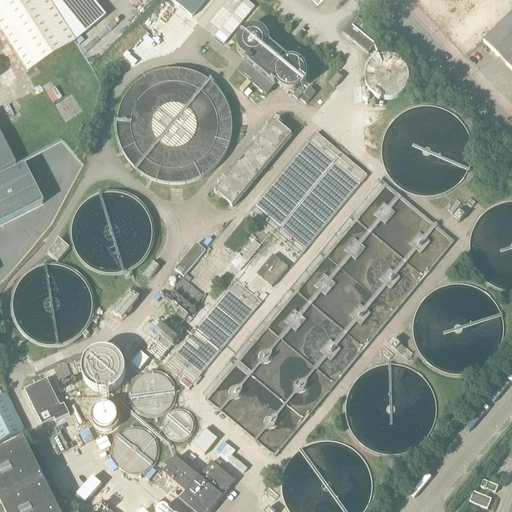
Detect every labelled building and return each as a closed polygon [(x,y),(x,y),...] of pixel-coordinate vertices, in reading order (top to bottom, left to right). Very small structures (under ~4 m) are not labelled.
[(47,0),(0,0),(0,29),(27,72),(75,42),(47,0)] [(173,0),(193,16),(206,0),(173,0)] [(483,42),(506,64),(511,70),(511,12),(485,40),(483,42)] [(356,17),(342,34),(368,55),(382,39),(356,17)] [(226,45),(234,36),(220,24),(212,34),(226,45)] [(240,68),(238,71),(266,95),(278,82),(277,82),(277,81),(277,80),(277,79),(276,79),(276,78),(276,77),(276,76),(276,75),(276,74),(276,73),(276,72),(276,71),(276,70),(277,70),(277,69),(277,68),(278,68),(278,67),(278,66),(279,66),(279,65),(280,65),(280,64),(281,64),(281,63),(282,63),(282,62),(283,62),(284,61),(285,61),(286,61),(286,60),(287,60),(288,60),(289,60),(290,60),(291,60),(292,60),(293,60),(294,60),(295,60),(296,61),(297,61),(298,61),(298,62),(299,62),(300,63),(301,63),(301,64),(302,64),(302,65),(302,64),(305,57),(305,56),(305,55),(305,54),(305,53),(305,52),(304,52),(304,51),(303,51),(302,51),(301,51),(300,50),(299,50),(298,50),(297,49),(296,49),(295,49),(294,48),(293,48),(292,47),(291,47),(291,46),(290,46),(289,46),(289,45),(288,45),(287,44),(286,46),(283,43),(284,42),(284,41),(283,41),(283,40),(282,40),(282,39),(281,39),(281,38),(280,37),(279,36),(279,35),(278,35),(278,34),(277,33),(277,32),(276,32),(276,31),(276,30),(275,29),(275,28),(274,27),(274,26),(273,26),(272,26),(272,25),(271,25),(270,25),(270,26),(269,26),(262,31),(261,30),(261,31),(262,31),(263,32),(264,32),(264,33),(265,34),(266,35),(266,36),(267,36),(267,37),(267,38),(268,38),(268,39),(268,40),(268,41),(268,42),(268,43),(268,44),(268,45),(268,46),(268,47),(268,48),(268,49),(267,49),(267,50),(267,51),(266,51),(266,52),(266,53),(265,53),(265,54),(264,54),(264,55),(263,55),(263,56),(262,56),(261,57),(260,57),(260,58),(259,58),(258,58),(257,58),(257,59),(256,59),(255,59),(254,59),(253,59),(252,59),(251,59),(250,59),(250,58),(249,58),(245,63),(240,68)] [(261,31),(260,30),(258,29),(256,29),(255,29),(254,29),(253,29),(251,29),(250,29),(249,29),(247,30),(246,30),(245,31),(243,32),(242,33),(241,35),(241,36),(240,37),(239,38),(239,40),(238,42),(238,43),(238,45),(238,46),(239,47),(239,49),(239,50),(240,51),(241,52),(242,53),(242,54),(244,55),(244,56),(246,57),(247,58),(248,58),(249,58),(250,58),(250,59),(251,59),(252,59),(253,59),(254,59),(255,59),(256,59),(257,59),(257,58),(258,58),(259,58),(260,58),(260,57),(261,57),(262,56),(263,56),(263,55),(264,55),(264,54),(265,54),(265,53),(266,53),(266,52),(266,51),(267,51),(267,50),(267,49),(268,49),(268,48),(268,47),(268,46),(268,45),(268,44),(268,43),(268,42),(268,41),(268,40),(268,39),(268,38),(267,38),(267,37),(267,36),(266,36),(266,35),(265,34),(264,33),(264,32),(263,32),(262,31),(261,31)] [(393,99),(395,98),(398,97),(400,96),(401,95),(402,94),(403,93),(404,92),(405,90),(406,88),(407,87),(407,86),(408,85),(408,83),(408,82),(409,80),(409,78),(409,77),(409,76),(408,74),(408,73),(408,71),(407,69),(406,67),(405,66),(405,65),(404,64),(403,63),(402,62),(400,61),(399,59),(398,59),(395,57),(394,57),(392,56),(390,56),(389,56),(388,56),(386,56),(384,56),(381,56),(380,57),(378,58),(376,58),(375,59),(374,60),(373,61),(372,62),(370,63),(369,64),(368,65),(367,67),(366,69),(366,70),(366,71),(365,72),(365,73),(365,75),(365,76),(365,78),(365,80),(365,81),(365,83),(366,84),(366,86),(367,88),(368,89),(368,90),(369,92),(371,93),(372,94),(373,95),(374,96),(376,97),(377,98),(378,98),(380,99),(382,99),(383,100),(386,100),(387,100),(390,100),(392,99),(393,99)] [(278,82),(279,84),(280,85),(281,86),(282,87),(284,88),(285,88),(287,89),(289,90),(290,90),(292,90),(294,89),(295,89),(296,89),(297,88),(299,87),(301,86),(302,85),(302,84),(303,83),(304,82),(304,81),(305,80),(305,79),(306,78),(306,76),(306,75),(306,74),(306,73),(306,72),(305,71),(305,69),(304,67),(303,65),(302,65),(302,64),(301,64),(301,63),(300,63),(299,62),(298,62),(298,61),(297,61),(296,61),(295,60),(294,60),(293,60),(292,60),(291,60),(290,60),(289,60),(288,60),(287,60),(286,60),(286,61),(285,61),(284,61),(283,62),(282,62),(282,63),(281,63),(281,64),(280,64),(280,65),(279,65),(279,66),(278,66),(278,67),(278,68),(277,68),(277,69),(277,70),(276,70),(276,71),(276,72),(276,73),(276,74),(276,75),(276,76),(276,77),(276,78),(276,79),(277,79),(277,80),(277,81),(277,82),(278,82)] [(178,71),(159,74),(143,83),(130,96),(122,113),(120,131),(124,149),(133,165),(147,177),(164,184),(182,186),(201,181),(217,170),(228,155),(234,136),(233,117),(226,99),(214,84),(197,75),(178,71)] [(329,83),(334,88),(342,78),(337,73),(329,83)] [(292,96),(297,100),(304,91),(299,87),(292,96)] [(300,100),(306,104),(315,93),(310,88),(300,100)] [(410,109),(409,110),(407,111),(405,112),(402,113),(400,114),(399,115),(397,117),(395,119),(394,120),(393,119),(389,125),(388,127),(386,130),(385,133),(384,135),(383,137),(382,140),(382,142),(382,144),(381,146),(381,149),(381,151),(381,155),(381,157),(381,159),(382,162),(382,163),(383,165),(384,168),(385,170),(386,172),(387,174),(388,177),(390,180),(392,182),(395,184),(394,185),(400,189),(402,190),(404,191),(408,193),(410,194),(411,195),(414,195),(415,196),(417,196),(421,197),(424,197),(426,197),(429,197),(432,197),(435,197),(437,196),(441,195),(443,194),(445,193),(448,192),(451,190),(454,188),(457,186),(459,184),(460,184),(464,179),(464,178),(465,175),(467,173),(468,171),(469,169),(469,167),(470,165),(471,163),(471,160),(472,157),(472,154),(472,151),(472,148),(472,146),(471,145),(471,143),(471,142),(470,139),(470,137),(469,136),(468,133),(467,131),(465,128),(464,126),(463,125),(461,122),(459,120),(458,119),(459,119),(453,114),(453,115),(450,113),(447,111),(444,110),(443,109),(441,108),(438,108),(435,107),(431,106),(430,106),(427,106),(424,106),(421,106),(419,107),(415,108),(413,108),(410,109)] [(268,127),(265,125),(253,141),(255,143),(224,180),(222,178),(217,184),(220,186),(214,193),(232,208),(243,195),(244,193),(253,183),(254,181),(262,171),(264,170),(292,136),(289,133),(276,123),(274,121),(268,127)] [(346,159),(349,154),(341,147),(337,151),(316,134),(249,214),(253,219),(251,222),(254,224),(257,221),(262,225),(266,229),(264,232),(267,235),(269,232),(274,236),(279,240),(276,243),(279,245),(282,242),(287,246),(291,250),(289,253),(292,256),(294,253),(300,257),(367,176),(346,159)] [(0,172),(14,165),(0,136),(0,172)] [(23,166),(0,177),(0,225),(42,204),(23,166)] [(311,413),(454,242),(381,181),(248,340),(247,339),(245,342),(246,343),(227,365),(226,364),(225,366),(226,367),(202,396),(275,457),(310,416),(311,417),(313,415),(311,413)] [(110,196),(98,199),(87,206),(79,217),(75,229),(75,241),(79,253),(87,263),(98,270),(110,274),(123,273),(135,268),(144,259),(151,248),(153,235),(151,222),(145,211),(135,202),(123,197),(110,196)] [(475,203),(469,199),(455,216),(461,221),(475,203)] [(511,201),(509,202),(505,202),(503,203),(501,203),(499,204),(496,205),(494,206),(492,207),(489,209),(487,211),(486,212),(484,213),(482,215),(481,214),(477,220),(478,220),(476,222),(475,224),(474,226),(473,228),(473,229),(472,232),(471,234),(470,236),(470,239),(469,242),(469,243),(469,246),(469,249),(469,250),(470,253),(470,255),(471,258),(471,261),(472,262),(473,265),(474,266),(475,269),(476,271),(478,274),(479,275),(481,277),(483,279),(482,280),(488,284),(491,286),(494,287),(495,288),(498,289),(502,290),(505,291),(507,292),(510,292),(511,292),(511,201)] [(261,246),(255,242),(257,240),(251,235),(248,239),(251,241),(231,264),(240,271),(261,246)] [(58,239),(48,254),(60,261),(70,246),(58,239)] [(187,274),(205,252),(205,251),(197,244),(175,271),(183,278),(187,274)] [(256,275),(272,288),(288,268),(273,255),(256,275)] [(59,268),(45,269),(33,274),(23,284),(17,296),(15,310),(19,323),(26,335),(37,343),(50,347),(63,347),(75,342),(85,334),(92,324),(95,312),(94,299),(90,287),(82,278),(71,271),(59,268)] [(191,311),(204,295),(183,278),(169,296),(176,301),(182,294),(189,300),(185,306),(191,311)] [(236,281),(167,363),(178,372),(175,375),(178,377),(180,374),(191,383),(192,384),(193,385),(197,380),(198,382),(201,379),(199,377),(261,303),(256,299),(259,296),(256,293),(253,296),(243,288),(246,285),(243,282),(240,285),(236,281)] [(501,315),(500,312),(499,309),(497,307),(497,306),(495,304),(493,301),(492,299),(490,297),(490,296),(485,292),(484,292),(482,291),(479,289),(477,288),(474,287),(471,286),(467,285),(463,284),(460,284),(458,284),(456,284),(453,284),(449,285),(448,285),(444,286),(440,287),(437,289),(435,290),(433,291),(431,292),(429,294),(427,296),(425,298),(425,297),(420,303),(421,303),(419,305),(418,307),(417,309),(416,311),(415,313),(415,315),(414,317),(413,319),(413,321),(413,323),(413,325),(412,327),(412,330),(412,333),(413,336),(413,338),(414,340),(414,343),(415,346),(416,348),(417,350),(418,351),(419,354),(421,357),(422,358),(424,360),(426,362),(426,363),(431,367),(433,368),(436,370),(439,371),(442,372),(444,373),(447,374),(448,374),(450,375),(453,375),(454,375),(457,375),(459,375),(461,375),(464,375),(466,374),(469,374),(472,373),(476,371),(480,370),(482,368),(484,367),(486,365),(489,363),(490,361),(491,362),(495,356),(497,353),(498,352),(498,350),(499,349),(500,347),(501,345),(502,342),(502,341),(502,339),(503,336),(503,335),(503,333),(503,331),(503,328),(503,326),(503,324),(503,323),(502,320),(502,317),(501,315)] [(130,292),(120,306),(128,312),(138,297),(130,292)] [(155,332),(157,334),(173,347),(180,339),(164,325),(162,324),(155,332)] [(388,345),(407,361),(412,355),(393,339),(388,345)] [(126,367),(125,366),(125,365),(125,364),(124,362),(123,360),(122,359),(121,358),(119,356),(118,354),(116,353),(115,352),(112,351),(111,350),(109,350),(107,349),(104,349),(102,349),(101,349),(99,350),(97,350),(95,351),(93,352),(92,353),(90,354),(88,356),(87,357),(86,359),(85,360),(84,362),(83,364),(83,366),(82,367),(82,368),(82,370),(82,372),(82,374),(82,375),(83,377),(83,379),(84,380),(84,381),(86,383),(87,385),(89,387),(90,388),(92,390),(94,391),(96,392),(98,392),(99,393),(102,393),(104,393),(105,393),(107,393),(109,392),(111,392),(113,391),(115,390),(117,389),(119,387),(120,386),(121,385),(122,384),(123,382),(124,380),(125,378),(125,377),(125,376),(126,374),(126,373),(126,372),(126,371),(126,369),(126,367)] [(150,355),(146,359),(155,366),(158,362),(150,355)] [(433,402),(424,374),(402,365),(392,364),(406,360),(393,359),(392,355),(391,362),(358,373),(347,402),(346,411),(356,442),(382,452),(381,452),(395,453),(426,443),(436,419),(436,406),(434,398),(433,402)] [(167,413),(168,412),(169,410),(170,409),(171,408),(172,406),(172,405),(173,403),(173,402),(174,401),(174,399),(174,396),(174,395),(174,393),(174,392),(174,391),(174,390),(173,388),(172,386),(171,385),(171,384),(170,383),(169,382),(169,381),(167,380),(166,378),(164,377),(161,376),(159,375),(156,374),(155,374),(153,374),(151,374),(149,375),(146,375),(144,376),(142,377),(141,378),(140,379),(138,380),(137,381),(136,382),(135,384),(133,386),(133,388),(132,389),(132,391),(131,393),(131,394),(131,396),(131,398),(131,399),(132,401),(132,403),(133,404),(134,406),(135,408),(135,409),(137,410),(138,412),(139,412),(141,414),(142,415),(144,415),(146,416),(147,417),(149,417),(151,417),(153,417),(155,417),(157,417),(159,416),(161,416),(162,415),(164,414),(165,413),(167,413)] [(38,419),(61,408),(47,380),(25,391),(38,419)] [(0,443),(24,431),(6,394),(0,397),(0,443)] [(116,409),(115,408),(115,407),(113,406),(112,406),(111,405),(110,405),(109,404),(108,404),(107,404),(106,404),(105,404),(103,404),(102,404),(101,404),(99,405),(98,405),(97,406),(96,407),(95,408),(93,410),(93,411),(92,412),(92,413),(91,414),(91,415),(91,416),(91,417),(91,418),(91,420),(91,421),(91,422),(92,424),(93,426),(94,426),(94,427),(95,428),(96,429),(98,430),(99,431),(101,432),(103,432),(104,432),(106,432),(108,432),(109,432),(111,431),(112,430),(113,430),(115,428),(116,427),(117,426),(117,425),(118,423),(119,422),(119,420),(119,418),(119,417),(119,415),(119,414),(118,412),(117,411),(116,409)] [(190,417),(189,416),(188,415),(186,414),(184,413),(183,413),(182,413),(180,412),(178,412),(176,413),(174,413),(173,414),(171,415),(170,416),(169,417),(169,418),(168,419),(167,419),(167,420),(166,422),(166,423),(166,424),(166,425),(166,426),(166,427),(166,428),(166,429),(166,430),(167,431),(167,432),(168,433),(169,435),(170,436),(171,437),(172,438),(174,439),(175,439),(177,440),(178,440),(180,440),(182,440),(184,439),(185,439),(186,438),(187,438),(189,437),(190,435),(191,434),(191,433),(192,432),(193,431),(193,430),(193,428),(193,427),(193,425),(193,424),(193,423),(193,422),(192,421),(192,420),(191,419),(190,417)] [(157,456),(157,454),(157,452),(157,451),(157,449),(157,448),(156,446),(156,445),(155,443),(155,442),(154,441),(153,440),(153,439),(151,438),(150,436),(148,435),(146,434),(145,433),(143,432),(142,432),(140,431),(139,431),(137,431),(135,431),(133,431),(131,431),(130,431),(128,432),(126,433),(125,434),(124,434),(122,435),(121,436),(120,438),(118,440),(117,442),(116,443),(115,445),(115,446),(115,447),(114,449),(114,450),(114,452),(114,453),(114,454),(114,456),(115,458),(115,460),(116,462),(117,463),(118,465),(119,466),(121,468),(122,469),(124,470),(126,471),(128,473),(130,473),(132,473),(135,474),(137,474),(139,473),(141,473),(142,473),(144,472),(146,471),(148,470),(149,469),(150,468),(152,467),(153,465),(154,463),(155,462),(156,460),(156,458),(156,457),(157,456)] [(59,511),(25,441),(0,453),(0,503),(4,511),(59,511)] [(370,501),(370,499),(371,497),(371,495),(372,492),(372,490),(372,487),(372,485),(372,483),(371,480),(371,477),(370,475),(370,474),(369,471),(368,468),(367,466),(366,464),(365,462),(363,460),(362,458),(360,457),(359,455),(357,453),(355,452),(353,450),(351,449),(349,448),(347,446),(345,445),(343,444),(340,443),(338,443),(334,442),(333,442),(330,442),(328,442),(325,442),(322,442),(319,442),(316,443),(312,444),(309,445),(307,446),(304,447),(302,448),(300,450),(298,451),(297,453),(295,454),(293,456),(292,458),(290,460),(289,462),(288,463),(287,465),(286,467),(284,470),(283,472),(283,474),(282,477),(282,479),(281,481),(281,484),(281,486),(281,489),(281,491),(281,492),(282,495),(282,497),(283,499),(283,501),(284,504),(286,507),(286,508),(287,510),(288,511),(364,511),(365,511),(366,510),(367,508),(368,505),(369,503),(370,501)] [(162,474),(207,511),(210,511),(235,482),(212,462),(199,478),(176,459),(162,474)] [(173,487),(161,478),(157,483),(168,492),(173,487)] [(379,484),(384,488),(388,483),(383,479),(379,484)] [(495,494),(498,487),(483,481),(480,488),(495,494)] [(469,503),(487,510),(491,500),(473,493),(469,503)]
